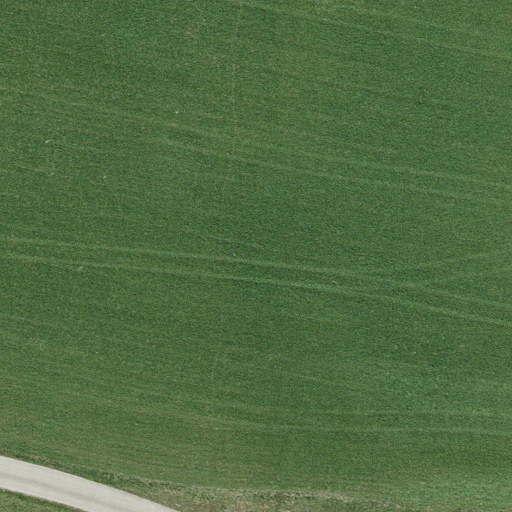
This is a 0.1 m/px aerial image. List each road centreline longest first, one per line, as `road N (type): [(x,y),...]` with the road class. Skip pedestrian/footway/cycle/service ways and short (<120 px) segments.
road 1 (track): [(139,511),(180,424),(212,0)]
road 2 (track): [(213,511),(511,450)]
road 3 (track): [(0,483),(129,511)]
